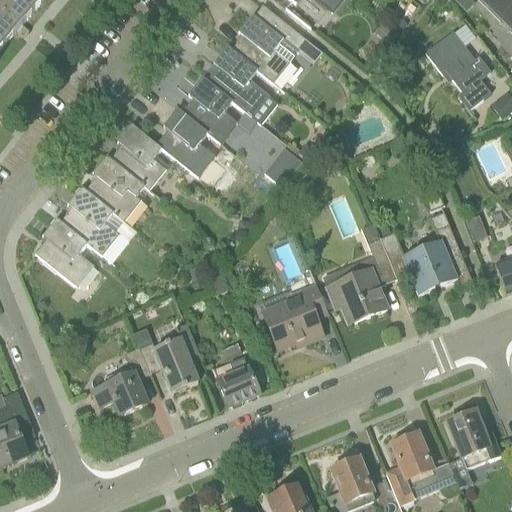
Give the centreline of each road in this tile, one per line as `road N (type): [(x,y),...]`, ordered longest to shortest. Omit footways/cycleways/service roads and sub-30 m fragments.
road 1 (residential): [(84,503),(486,336)]
road 2 (residential): [(0,223),(174,0)]
road 3 (residential): [(84,503),(0,296)]
